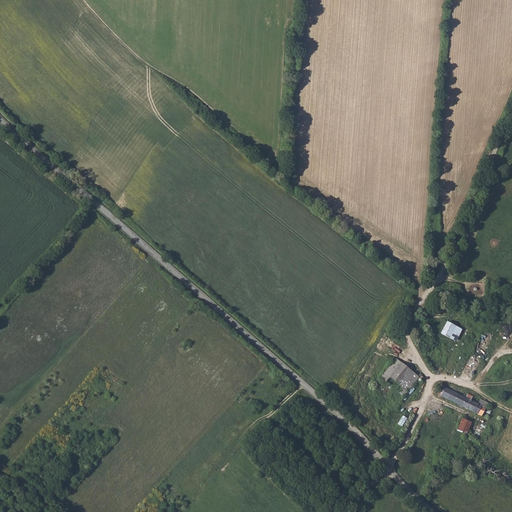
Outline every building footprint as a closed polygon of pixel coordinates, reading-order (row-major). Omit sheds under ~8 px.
[(447,321),(441,332),(457,340),(462,329),(447,321)] [(396,360),(380,380),(403,398),(420,378),(396,360)] [(437,386),(434,392),(441,396),(440,397),(478,414),(480,409),(486,412),(488,408),(470,400),(444,389),(437,386)] [(432,424),(438,426),(444,412),(427,405),(419,423),(430,428),(432,424)] [(471,422),(461,418),(456,430),(467,434),(471,422)] [(484,431),(486,426),(476,421),(470,436),(483,441),(487,432),(484,431)]
